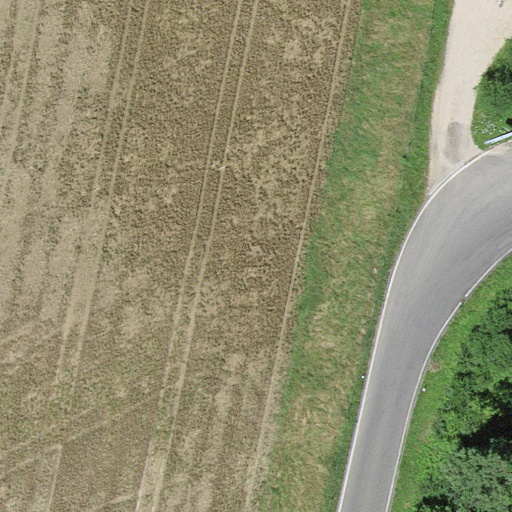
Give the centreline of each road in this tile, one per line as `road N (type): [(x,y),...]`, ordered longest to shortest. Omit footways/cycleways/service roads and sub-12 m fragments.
road 1 (motorway): [(361,511),(394,357),(434,271),(470,218),(511,193)]
road 2 (track): [(470,218),(451,160),(451,101),(484,0)]
